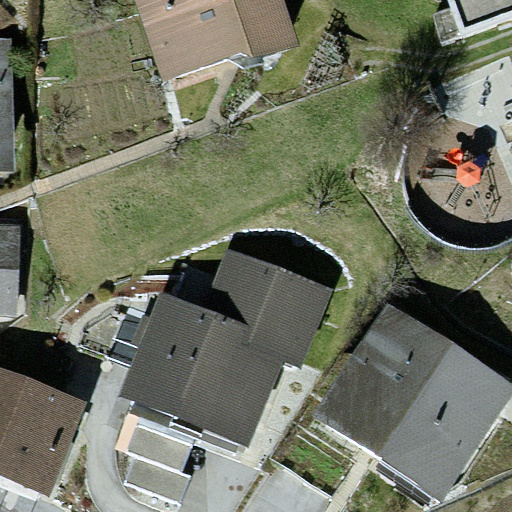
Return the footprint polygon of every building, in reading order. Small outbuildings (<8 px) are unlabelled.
[(287,47),(270,0),(133,0),(163,88),(287,47)] [(0,312),(9,313),(14,231),(0,230),(0,312)] [(153,304),(116,414),(232,452),(239,433),(266,442),(287,378),(305,385),(334,299),(219,261),(200,320),(153,304)] [(385,323),(310,440),(422,511),(435,511),(507,400),(385,323)] [(0,377),(0,479),(44,498),(80,411),(0,377)]
